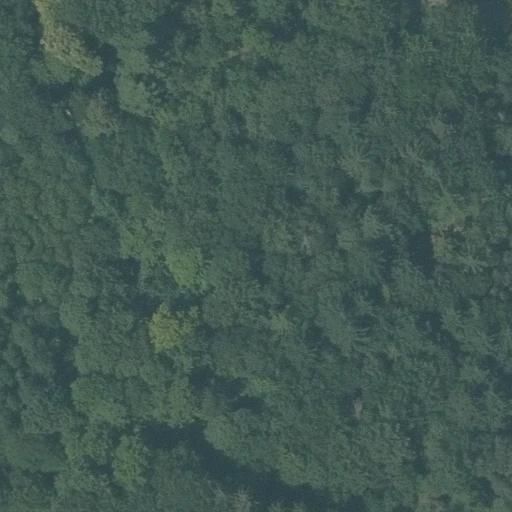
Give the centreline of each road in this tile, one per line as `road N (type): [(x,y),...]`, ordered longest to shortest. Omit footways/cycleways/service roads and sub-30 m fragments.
road 1 (track): [(189,0),(61,511)]
road 2 (track): [(269,511),(74,452)]
